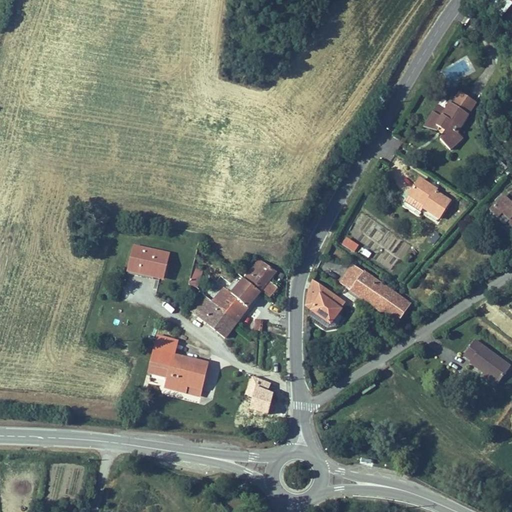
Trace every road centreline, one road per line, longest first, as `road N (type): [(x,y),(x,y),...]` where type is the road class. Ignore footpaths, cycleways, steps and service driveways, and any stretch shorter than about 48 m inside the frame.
road 1 (tertiary): [(460,0),(309,249),(297,306),(300,410)]
road 2 (residential): [(511,274),(300,410)]
road 3 (unknown): [(133,289),(158,295),(236,361),(300,398)]
road 4 (tertiary): [(134,444),(228,464),(275,486)]
road 5 (tertiary): [(281,457),(134,444)]
road 6 (tertiary): [(134,444),(0,435)]
